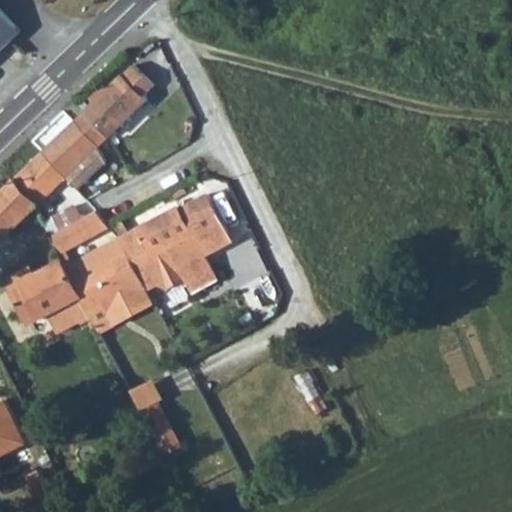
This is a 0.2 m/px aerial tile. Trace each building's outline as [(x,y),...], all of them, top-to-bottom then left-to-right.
[(0,50),(21,30),(0,9),(0,50)] [(134,64),(85,109),(109,137),(147,98),(144,94),(154,84),(134,64)] [(109,137),(85,109),(69,124),(95,152),(109,137)] [(95,152),(69,124),(35,157),(61,184),(95,152)] [(102,169),(95,152),(61,184),(72,196),(102,169)] [(61,184),(35,157),(7,184),(34,211),(61,184)] [(34,211),(7,184),(0,191),(0,234),(5,240),(34,211)] [(205,266),(213,263),(208,253),(230,241),(212,201),(190,213),(180,218),(177,211),(116,244),(141,288),(147,301),(158,295),(168,299),(185,291),(191,303),(217,290),(205,266)] [(50,240),(60,259),(111,236),(103,226),(94,217),(50,240)] [(80,305),(86,319),(104,310),(110,324),(150,307),(147,301),(141,288),(116,244),(65,270),(80,305)] [(86,319),(80,305),(65,270),(62,262),(5,290),(25,328),(41,321),(49,340),(72,330),(71,326),(86,319)] [(156,321),(150,307),(110,324),(117,338),(156,321)] [(72,330),(88,323),(86,319),(71,326),(72,330)] [(157,381),(136,391),(145,408),(160,401),(166,398),(157,381)] [(0,444),(22,435),(3,392),(0,393),(0,444)] [(160,401),(145,408),(167,455),(183,447),(160,401)] [(23,472),(29,485),(31,484),(44,511),(52,511),(72,503),(57,472),(42,479),(36,466),(23,472)]
